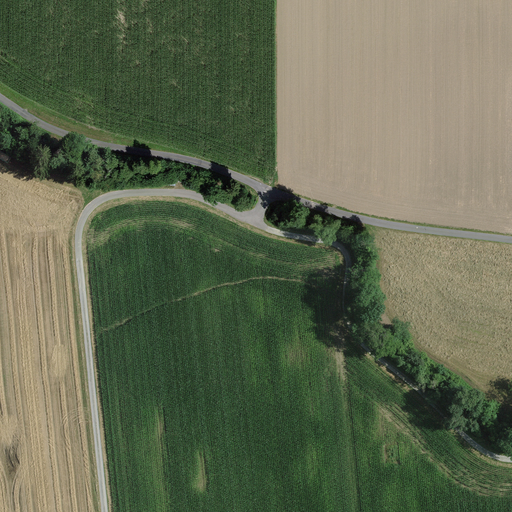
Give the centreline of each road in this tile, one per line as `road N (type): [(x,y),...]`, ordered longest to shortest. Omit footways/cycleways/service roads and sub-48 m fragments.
road 1 (unclassified): [(511,239),(365,220),(193,160),(84,140),(0,98)]
road 2 (track): [(104,511),(78,262),(81,220),(110,195),(176,191),(253,222)]
road 3 (track): [(267,190),(253,222),(342,248),(349,263),(345,308),(357,336),(483,452),(511,460)]
